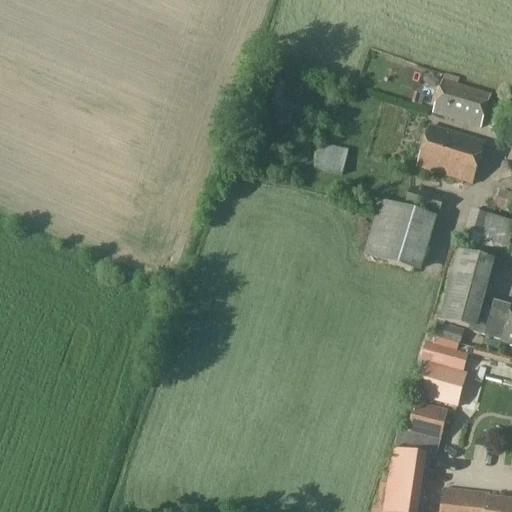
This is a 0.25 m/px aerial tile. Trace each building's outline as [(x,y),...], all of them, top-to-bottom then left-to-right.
[(490,96),(443,82),(433,115),(480,129),(490,96)] [(417,169),(472,186),(485,145),(429,128),(417,169)] [(343,177),(347,153),(320,146),(314,169),(343,177)] [(439,217),(444,199),(411,188),(405,207),(439,217)] [(419,269),(431,218),(389,208),(376,259),(419,269)] [(495,249),(504,218),(474,210),(466,240),(495,249)] [(457,252),(438,322),(443,323),(452,326),(475,333),(475,335),(484,338),(502,343),(509,315),(501,313),(503,305),(494,302),(492,312),(482,309),(495,263),(463,254),(457,252)] [(502,343),(501,346),(511,348),(511,305),(511,307),(503,305),(501,313),(509,315),(502,343)] [(437,324),(433,339),(459,347),(464,332),(437,324)] [(428,366),(419,401),(457,411),(467,377),(428,366)] [(397,432),(393,452),(395,453),(426,457),(437,455),(440,443),(441,443),(448,412),(416,405),(409,433),(397,432)] [(511,511),(511,501),(487,499),(488,496),(443,491),(440,511),(511,511)] [(418,511),(420,504),(386,500),(384,511),(418,511)]
